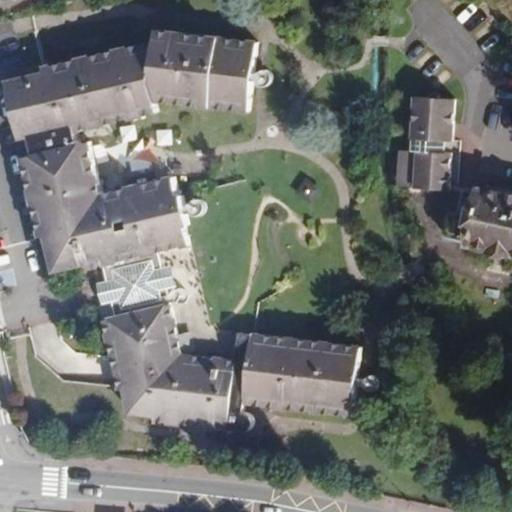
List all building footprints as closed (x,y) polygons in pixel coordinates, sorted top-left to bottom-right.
[(342,0),(326,0),(336,10),(345,3),(342,0)] [(192,244),(187,224),(191,222),(184,194),(180,194),(175,176),(104,191),(93,142),(80,145),(77,132),(161,113),(159,100),(250,110),(258,41),(160,30),(159,39),(47,66),(48,71),(10,81),(23,138),(32,136),(37,155),(24,158),(42,236),(48,235),(56,270),(91,262),(92,266),(104,264),(164,251),(192,244)] [(338,30),(336,59),(349,60),(351,30),(338,30)] [(455,140),(458,99),(416,96),(415,137),(448,139),(455,140)] [(447,153),(448,139),(415,137),(414,150),(419,151),(447,153)] [(452,190),(454,153),(447,153),(419,151),(416,186),(452,190)] [(511,193),(480,187),(478,189),(469,188),(466,190),(461,214),(455,213),(452,215),(447,236),(449,238),(511,252),(511,193)] [(185,350),(164,251),(104,264),(108,282),(111,299),(115,317),(104,320),(120,393),(123,393),(127,411),(152,414),(152,418),(243,430),(249,430),(252,427),(254,424),(254,420),(254,417),(251,414),(248,412),(246,411),(246,403),(354,416),(362,346),(241,331),(238,357),(185,350)] [(11,265),(0,268),(0,289),(16,284),(11,265)] [(111,299),(108,282),(96,284),(100,302),(111,299)]
